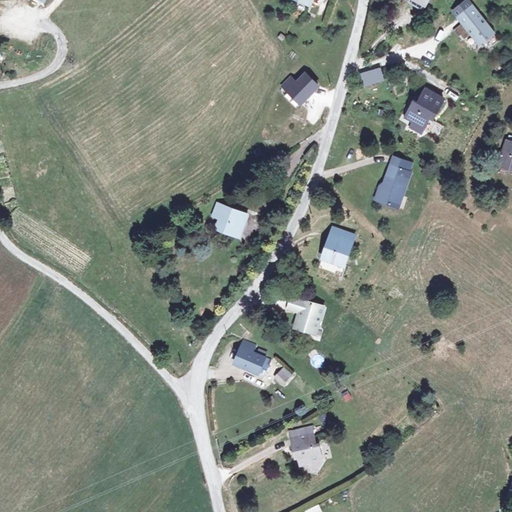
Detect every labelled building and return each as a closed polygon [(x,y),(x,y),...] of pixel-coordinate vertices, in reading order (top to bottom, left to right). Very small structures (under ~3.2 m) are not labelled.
[(281,0),(280,2),(302,10),(305,0),(281,0)] [(408,0),(423,9),(426,4),(419,0),(408,0)] [(319,1),(315,15),(322,16),(326,3),(319,1)] [(491,32),(472,3),(457,13),(462,20),(452,26),(456,32),(459,30),(462,35),(468,30),(476,42),(491,32)] [(358,74),(362,87),(384,80),(379,67),(358,74)] [(289,88),(281,97),(293,109),(310,92),(298,80),(289,88)] [(289,88),(283,83),(275,92),(281,97),(289,88)] [(422,132),(425,126),(432,111),(435,112),(443,98),(426,88),(419,103),(415,101),(406,117),(414,121),(411,127),(422,132)] [(511,143),(507,142),(499,165),(511,169),(511,143)] [(310,146),(305,158),(312,161),(318,150),(310,146)] [(381,191),(378,202),(398,208),(400,195),(405,196),(410,173),(407,172),(409,164),(390,160),(384,192),(381,191)] [(241,215),(213,202),(208,213),(216,216),(212,224),(232,234),(241,215)] [(335,269),(346,248),(350,242),(328,230),(325,236),(314,257),(335,269)] [(318,312),(287,298),(282,309),(293,314),(285,330),(296,335),(298,331),(308,336),(318,312)] [(252,347),(243,341),(229,363),(240,371),(241,370),(255,379),(257,375),(264,364),(248,353),(252,347)] [(285,380),(280,373),(274,378),(279,385),(285,380)] [(305,432),(284,439),(287,451),(289,451),(294,466),(301,463),(311,467),(317,458),(312,443),(309,445),(305,432)]
